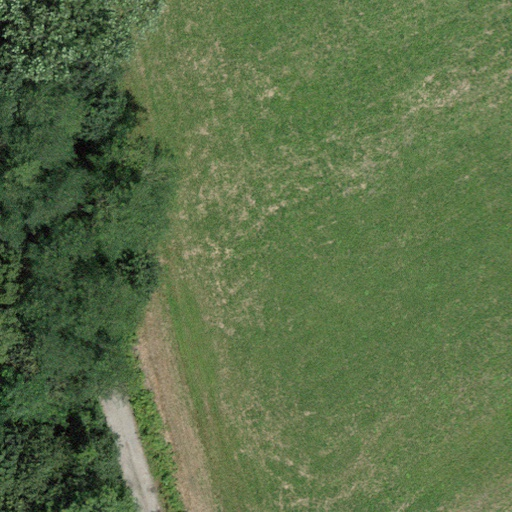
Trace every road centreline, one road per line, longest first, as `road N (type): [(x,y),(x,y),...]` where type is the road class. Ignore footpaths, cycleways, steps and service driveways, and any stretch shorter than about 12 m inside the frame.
road 1 (track): [(151,511),(1,0)]
road 2 (track): [(110,0),(239,511)]
